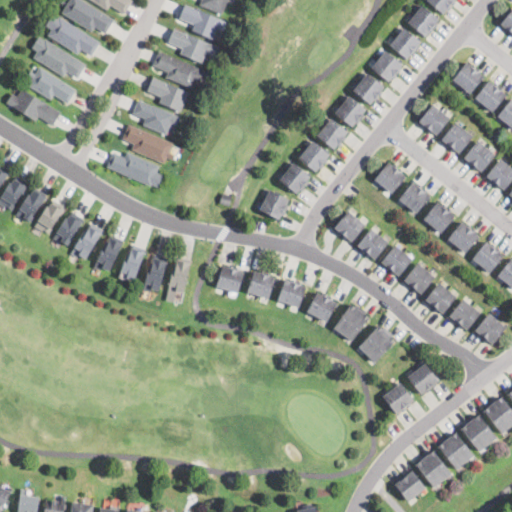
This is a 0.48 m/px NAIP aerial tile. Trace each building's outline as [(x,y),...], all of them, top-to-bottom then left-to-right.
[(111,24),(109,27),(106,32),(95,26),(92,31),(62,12),(68,0),(84,0),(114,19),(111,24)] [(132,0),(125,13),(110,4),(107,9),(92,0),(132,0)] [(228,0),(222,14),(199,4),(201,0),(228,0)] [(453,0),(444,13),(428,0),(453,0)] [(187,5),(199,11),(200,9),(222,19),(213,39),(192,29),(194,24),(179,17),(185,4),(187,5)] [(427,34),(425,36),(408,22),(422,5),(439,19),(427,34)] [(511,32),(501,23),(511,8),(511,32)] [(56,15),(59,17),(60,16),(101,42),(92,55),(81,48),(78,53),(48,34),(51,29),(46,25),(53,13),(56,15)] [(410,55),(407,58),(390,45),(405,27),(422,41),(410,55)] [(204,56),(201,62),(180,53),(183,48),(168,42),(173,30),(174,28),(209,42),(204,56)] [(39,36),(44,39),(45,38),(86,64),(78,78),(67,71),(64,76),(34,57),(38,51),(32,47),(39,36)] [(203,72),(199,81),(194,79),(191,87),(166,76),(168,72),(153,65),(159,50),(199,67),(199,68),(204,70),(203,72)] [(389,81),(372,67),(386,50),(403,64),(389,81)] [(470,93),(453,78),(467,62),(484,76),(470,93)] [(40,66),(61,79),(76,89),(68,102),(54,93),(51,99),(44,95),(28,84),(32,77),(28,75),(31,71),(35,73),(40,66)] [(371,104),(353,90),(368,72),(385,87),(371,104)] [(184,105),(181,111),(159,102),(162,96),(148,90),(151,82),(153,76),(189,91),(184,105)] [(493,110),(492,111),(475,97),(489,80),(506,95),(493,110)] [(31,93),(36,97),(61,112),(53,124),(39,115),(36,120),(7,102),(12,93),(17,96),(22,88),(31,93)] [(353,126),(352,127),(335,112),(350,95),(367,109),(353,126)] [(511,126),(497,115),(511,98),(511,126)] [(144,102),(152,105),(153,104),(181,116),(177,125),(172,123),(167,134),(143,124),(145,118),(133,113),(138,99),(144,102)] [(441,129),(436,134),(419,120),(433,104),(450,118),(441,129)] [(337,145),(334,149),(317,135),(330,119),(331,118),(348,131),(337,145)] [(464,147),(459,153),(442,139),(446,133),(455,122),(473,136),(464,147)] [(175,155),(174,158),(173,159),(167,157),(165,162),(132,149),(134,143),(123,138),(124,135),(129,124),(173,142),(169,152),(175,155)] [(317,170),(316,171),(299,158),(313,140),(330,154),(317,170)] [(487,164),(481,171),(464,157),(478,140),(495,154),(487,164)] [(127,152),(142,158),(159,166),(151,185),(118,171),(107,166),(113,152),(125,157),(127,152)] [(511,179),(510,182),(504,189),(486,175),(500,158),(511,168),(511,179)] [(298,192),(297,194),(280,179),(294,162),(311,176),(298,192)] [(394,190),(392,193),(375,179),(388,162),(406,176),(394,190)] [(0,165),(5,168),(10,171),(0,187),(0,165)] [(25,181),(28,182),(13,210),(0,202),(0,200),(11,179),(14,181),(17,176),(25,181)] [(430,196),(416,212),(399,198),(412,182),(430,196)] [(43,192),(47,194),(29,222),(16,214),(30,191),(32,192),(36,187),(43,192)] [(284,211),(280,219),(260,209),(269,190),(270,189),(290,199),(284,211)] [(230,205),(220,202),(223,193),(232,196),(230,205)] [(59,203),(65,206),(49,234),(36,226),(49,203),(51,205),(54,200),(59,203)] [(444,228),(441,232),(424,218),(437,202),(454,216),(444,228)] [(80,215),(84,218),(67,246),(53,237),(67,214),(69,216),(73,210),(80,215)] [(364,227),(352,241),(335,226),(348,210),(366,225),(364,227)] [(468,248),(465,252),(448,238),(462,221),(479,235),(468,248)] [(97,226),(103,230),(86,258),(80,254),(78,257),(73,254),(71,253),(86,228),(88,230),(92,223),(97,226)] [(375,257),(375,258),(358,244),(371,228),(388,241),(375,257)] [(124,241),(119,250),(109,271),(102,267),(101,270),(94,267),(105,243),(106,240),(109,241),(112,235),(124,241)] [(504,255),(490,272),(473,258),(486,241),(504,255)] [(146,249),(145,253),(135,281),(126,278),(128,273),(121,271),(127,255),(128,251),(131,252),(134,244),(146,249)] [(400,274),(399,275),(381,261),(395,244),(413,258),(400,274)] [(168,257),(165,271),(159,291),(151,289),(150,291),(143,290),(144,285),(150,261),(153,262),(155,254),(168,257)] [(190,259),(189,265),(184,291),(176,290),(176,293),(168,292),(173,264),(176,264),(178,257),(190,259)] [(511,286),(497,275),(511,258),(511,286)] [(421,293),(404,279),(418,262),(435,276),(421,293)] [(239,289),(237,293),(216,285),(223,265),(245,272),(239,289)] [(270,293),(268,298),(248,291),(249,288),(255,270),(275,277),(270,293)] [(299,305),(299,307),(278,299),(286,278),(306,286),(299,305)] [(447,307),(442,313),(425,299),(426,298),(439,282),(456,296),(447,307)] [(330,314),(327,321),(308,311),(318,292),(337,302),(330,314)] [(478,316),(467,329),(449,315),(463,298),(481,312),(478,316)] [(354,337),(352,340),(333,327),(351,303),(369,316),(354,337)] [(496,339),(493,344),(474,329),(488,312),(506,327),(496,339)] [(376,361),(375,361),(359,347),(380,324),(396,339),(376,361)] [(424,391),(421,394),(408,376),(425,363),(439,380),(424,391)] [(399,412),(397,413),(383,396),(400,382),(414,399),(399,412)] [(511,425),(502,433),(484,409),(502,396),(511,408),(511,425)] [(479,450),(462,427),(479,414),(497,437),(479,450)] [(457,468),(456,468),(439,446),(457,432),(474,454),(457,468)] [(435,485),(433,487),(416,464),(434,450),(451,472),(435,485)] [(408,501),(394,485),(413,470),(426,487),(408,501)] [(0,486),(5,489),(7,490),(9,486),(13,488),(1,511),(0,511),(0,486)] [(39,499),(37,511),(18,511),(21,488),(26,488),(25,495),(39,496),(39,499)] [(66,496),(66,501),(64,511),(45,511),(46,499),(61,500),(61,496),(66,496)] [(94,504),(93,511),(71,511),(73,502),(94,504)]
